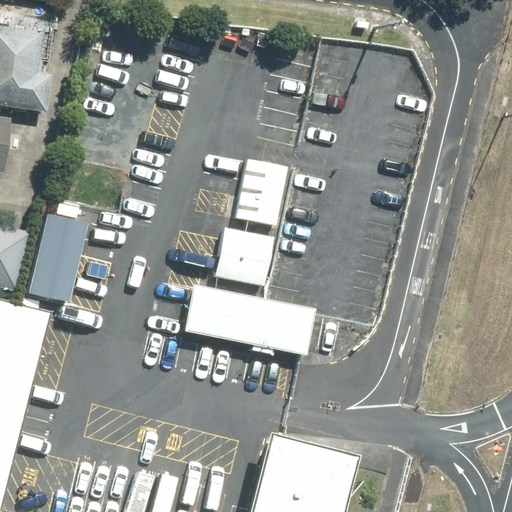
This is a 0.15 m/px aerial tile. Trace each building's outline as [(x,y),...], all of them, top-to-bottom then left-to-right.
[(35,34),(0,28),(0,110),(40,116),(46,77),(29,75),(35,34)] [(282,171),(242,163),(231,219),(270,227),(282,171)] [(25,233),(0,227),(0,291),(12,294),(25,233)] [(82,237),(40,227),(31,269),(72,279),(82,237)] [(270,239),(220,229),(210,278),(260,289),(270,239)] [(63,281),(29,273),(24,296),(58,304),(63,281)] [(263,305),(186,289),(177,335),(299,360),(308,314),(263,305)] [(40,301),(25,297),(22,310),(37,313),(40,301)] [(0,511),(0,478),(42,316),(0,305),(0,511)] [(278,444),(257,438),(237,511),(330,511),(343,460),(278,444)]
